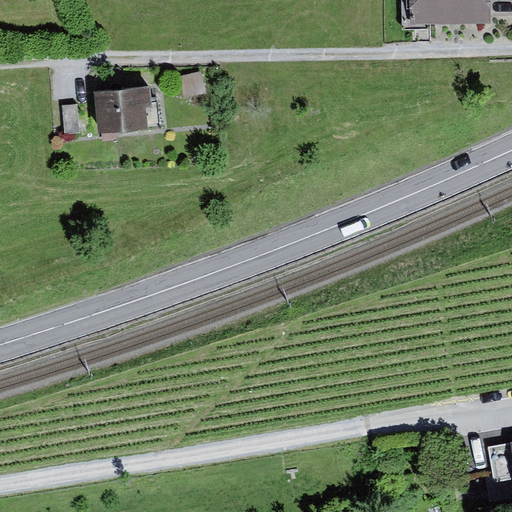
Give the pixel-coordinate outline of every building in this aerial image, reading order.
[(490,0),(410,0),(411,27),(491,26),(490,0)] [(201,72),(179,77),(184,98),(206,93),(201,72)] [(149,87),(94,93),(98,136),(165,130),(162,102),(150,103),(149,87)] [(78,105),(63,106),(65,135),(80,134),(78,105)] [(511,442),(486,447),(492,485),(511,481),(511,442)]
